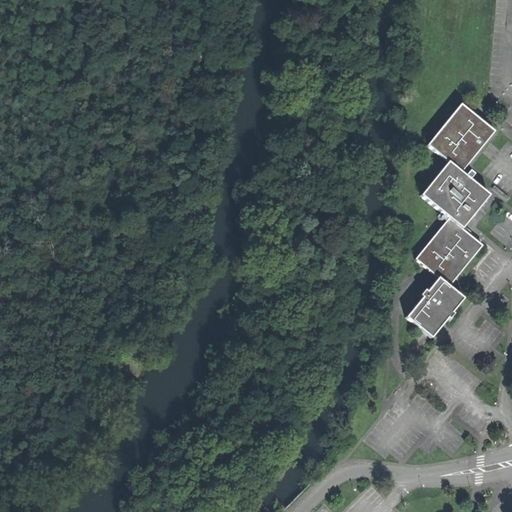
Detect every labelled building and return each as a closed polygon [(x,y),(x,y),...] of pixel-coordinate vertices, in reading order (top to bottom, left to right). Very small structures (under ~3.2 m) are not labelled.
[(426,146),(447,163),(460,173),(493,132),(477,120),(460,105),(426,146)] [(419,196),(448,219),(461,230),(488,196),(468,180),(464,177),(460,173),(447,163),(419,196)] [(468,172),(464,177),(468,180),(472,175),(470,174),(468,172)] [(414,260),(437,279),(447,287),(481,246),(464,233),(461,230),(448,219),(414,260)] [(449,316),(462,299),(447,287),(437,279),(426,292),(424,291),(419,296),(421,298),(405,318),(430,338),(449,316)]
